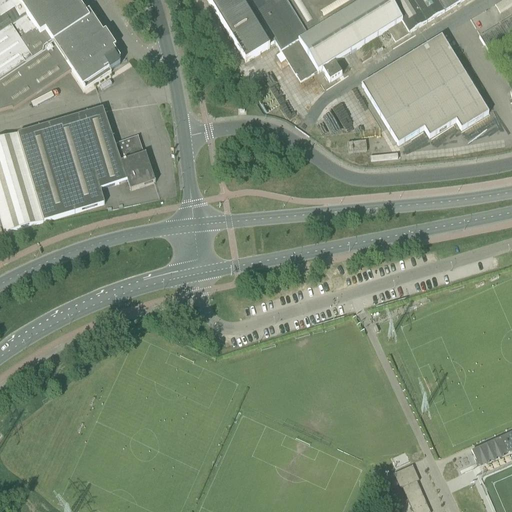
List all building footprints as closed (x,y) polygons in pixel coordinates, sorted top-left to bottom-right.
[(76,0),(0,0),(0,113),(12,109),(13,111),(71,73),(83,91),(111,74),(110,72),(120,66),(118,62),(120,61),(113,50),(115,48),(105,33),(103,35),(89,13),(86,15),(76,0)] [(466,0),(206,0),(245,64),(276,46),(281,54),(282,54),(297,78),(297,77),(301,83),(317,73),(318,75),(322,72),(330,84),(342,76),(334,64),(388,31),(395,44),(466,0)] [(511,0),(505,0),(495,6),(503,20),(511,15),(511,0)] [(511,18),(479,39),(488,54),(511,40),(511,94),(511,96),(511,101),(511,18)] [(461,132),(488,116),(441,39),(362,88),(398,147),(424,132),(429,140),(456,124),(461,132)] [(127,183),(130,193),(156,184),(155,183),(154,184),(144,156),(146,156),(146,155),(144,156),(138,139),(139,139),(138,138),(128,141),(115,146),(103,110),(0,141),(0,218),(5,235),(104,206),(100,192),(127,183)] [(347,145),(348,155),(367,152),(366,142),(347,145)] [(511,434),(471,453),(478,468),(511,452),(511,434)] [(419,482),(413,467),(394,475),(400,490),(403,489),(412,511),(429,511),(417,483),(419,482)]
